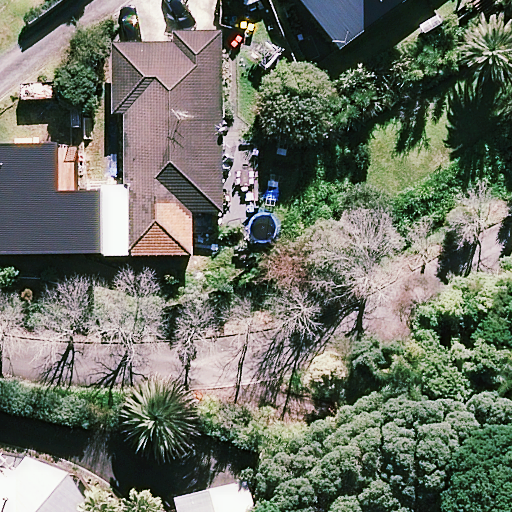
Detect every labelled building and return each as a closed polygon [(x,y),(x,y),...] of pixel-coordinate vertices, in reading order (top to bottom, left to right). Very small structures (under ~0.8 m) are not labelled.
[(417,0),(312,0),(346,49),(417,0)] [(230,213),(229,33),(180,33),(180,46),(121,46),(121,112),(133,112),(133,241),(199,240),(199,213),(230,213)] [(63,179),(36,180),(38,225),(65,224),(63,179)] [(107,511),(40,452),(15,480),(10,475),(0,466),(0,511),(107,511)] [(260,511),(254,480),(186,496),(189,511),(260,511)]
